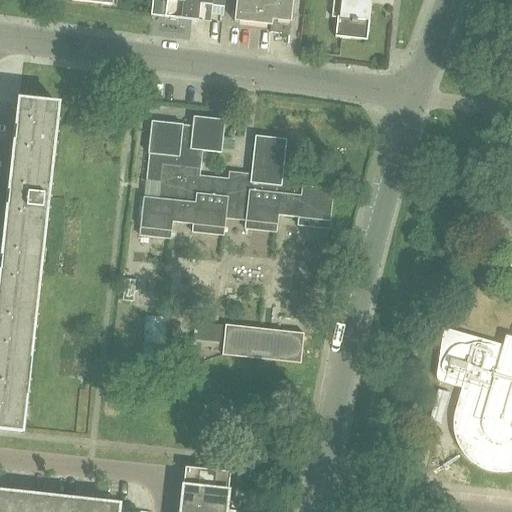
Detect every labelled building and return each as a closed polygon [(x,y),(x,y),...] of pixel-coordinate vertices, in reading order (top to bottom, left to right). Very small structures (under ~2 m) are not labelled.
[(211,22),(212,8),(213,0),(224,0),(223,10),(224,10),(225,0),(152,0),(151,16),(211,22)] [(293,0),(236,0),(234,22),(271,26),(270,33),(290,35),(293,0)] [(338,0),(335,38),(367,42),(371,0),(338,0)] [(19,101),(12,166),(51,170),(58,105),(19,101)] [(246,230),(298,235),(299,226),(330,230),(340,134),(294,129),(292,148),(286,147),(287,141),(255,138),(251,176),(229,173),(229,181),(200,178),(203,152),(222,154),(225,122),(194,119),(193,127),(152,123),(149,155),(147,181),(145,199),(144,198),(140,236),(171,240),(173,223),(193,225),(193,233),(245,239),(246,230)] [(12,166),(5,231),(44,236),(51,170),(12,166)] [(0,278),(0,297),(37,301),(44,236),(5,231),(0,278)] [(126,280),(124,301),(135,302),(137,281),(126,280)] [(0,297),(0,363),(30,367),(37,301),(0,297)] [(214,325),(211,352),(222,353),(226,326),(214,325)] [(304,336),(226,326),(222,353),(222,356),(300,365),(304,336)] [(440,383),(462,390),(455,415),(454,421),(454,425),(454,429),(454,433),(455,438),(456,442),(459,448),(461,452),(463,454),(464,456),(467,460),(471,463),(474,466),(477,467),(480,469),(484,470),(487,471),(491,472),(495,473),(498,473),(505,472),(508,472),(511,471),(511,470),(511,338),(505,337),(503,346),(444,329),(437,377),(436,380),(437,382),(438,383),(440,383)] [(30,367),(0,363),(0,430),(23,432),(30,367)] [(437,390),(429,420),(430,420),(441,424),(450,394),(438,390),(437,390)] [(200,471),(191,470),(188,469),(184,505),(224,510),(228,474),(215,472),(213,462),(215,462),(217,461),(216,460),(213,461),(211,461),(209,461),(207,461),(204,460),(203,459),(202,459),(201,460),(204,461),(200,471)] [(9,511),(11,495),(0,494),(0,511),(9,511)] [(27,511),(29,497),(11,495),(9,511),(27,511)] [(45,511),(47,499),(29,497),(27,511),(45,511)] [(64,511),(65,501),(47,499),(45,511),(64,511)] [(64,511),(82,511),(84,503),(65,501),(64,511)] [(100,511),(102,505),(84,503),(82,511),(100,511)]
